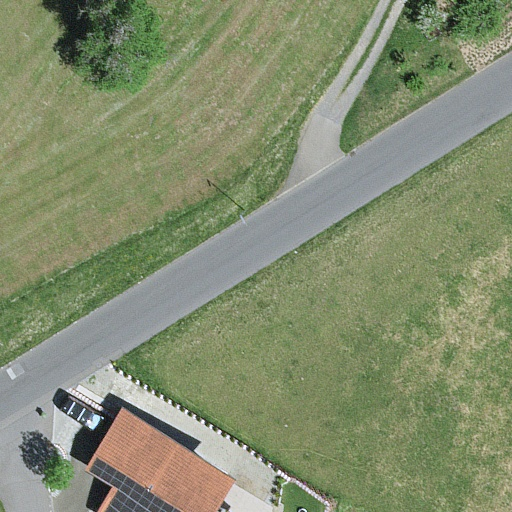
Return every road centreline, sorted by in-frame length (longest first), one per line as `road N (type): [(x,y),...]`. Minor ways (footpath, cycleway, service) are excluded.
road 1 (tertiary): [(0,401),(511,85)]
road 2 (track): [(328,199),(317,175),(325,132),(393,0)]
